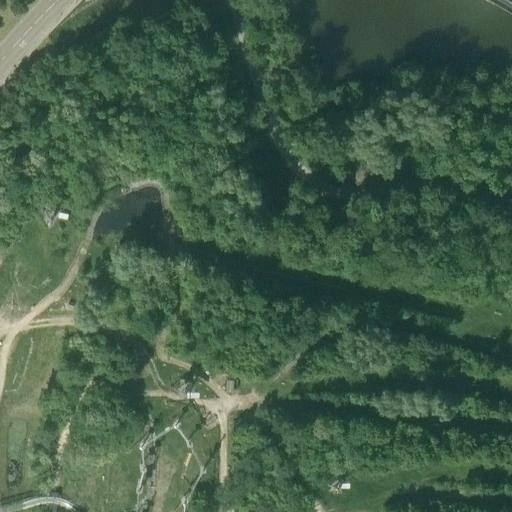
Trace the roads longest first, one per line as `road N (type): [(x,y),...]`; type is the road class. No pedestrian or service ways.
road 1 (track): [(511,396),(368,372),(238,405),(192,443),(199,478),(228,511)]
road 2 (track): [(341,511),(411,490),(511,496)]
